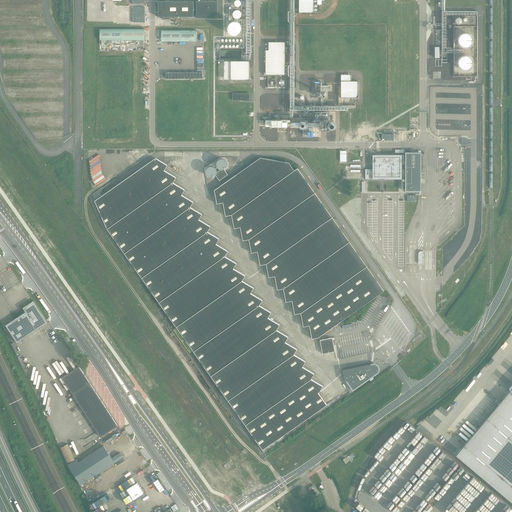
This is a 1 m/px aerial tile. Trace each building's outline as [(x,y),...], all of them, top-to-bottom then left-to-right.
[(107,0),(92,0),(92,18),(108,18),(107,0)] [(313,0),(298,0),(299,14),(314,14),(313,0)] [(193,17),(193,1),(158,1),(158,17),(193,17)] [(217,18),(217,1),(196,1),(196,18),(217,18)] [(145,8),(133,8),(133,23),(145,23),(145,8)] [(241,15),(241,14),(241,13),(240,13),(240,12),(239,11),(238,10),(237,10),(236,10),(235,10),(234,11),(233,12),(233,13),(232,14),(232,15),(233,15),(233,16),(233,17),(234,17),(234,18),(235,18),(236,18),(237,18),(238,18),(239,18),(239,17),(240,16),(241,15)] [(241,29),(241,28),(241,27),(241,26),(240,25),(239,24),(238,23),(237,22),(236,22),(235,21),(234,22),(232,22),(231,22),(230,23),(229,24),(229,25),(228,26),(228,27),(228,29),(228,30),(229,31),(229,32),(230,33),(231,34),(232,34),(234,35),(235,35),(236,35),(237,34),(238,34),(239,33),(240,32),(241,31),(241,29)] [(144,30),(99,30),(99,40),(144,40),(144,30)] [(196,30),(161,30),(161,42),(196,42),(196,30)] [(473,41),(473,40),(473,38),(473,37),(472,36),(471,34),(470,34),(469,33),(467,32),(466,32),(465,32),(463,33),(462,33),(461,34),(460,35),(459,36),(458,38),(458,39),(458,40),(458,42),(459,43),(460,44),(461,45),(462,46),(463,47),(465,47),(466,47),(467,47),(469,46),(470,46),(471,45),(472,44),(473,42),(473,41)] [(285,75),(285,42),(269,42),(269,50),(265,51),(266,75),(285,75)] [(473,63),(473,62),(473,60),(473,59),(472,58),(471,57),(470,56),(469,55),(467,55),(466,54),(465,54),(463,55),(462,55),(461,56),(460,57),(459,58),(459,60),(458,61),(458,62),(459,64),(459,65),(460,66),(461,67),(462,68),(463,69),(465,69),(466,69),(467,69),(469,68),(470,68),(471,67),(472,66),(473,64),(473,63)] [(250,80),(250,61),(224,62),(224,80),(250,80)] [(358,98),(358,82),(351,82),(351,75),(341,75),(341,98),(358,98)] [(267,120),(267,129),(273,129),(273,127),(309,128),(309,127),(320,127),(320,129),(330,129),(330,128),(336,128),(336,122),(330,122),(330,109),(335,109),(335,105),(327,105),(327,109),(324,109),(324,110),(321,110),(321,111),(315,111),(315,120),(267,120)] [(373,169),(365,169),(365,179),(401,179),(401,189),(405,189),(405,191),(421,191),(421,152),(416,152),(406,152),(406,162),(404,162),(404,155),(370,155),(370,165),(373,165),(373,169)] [(262,450),(327,405),(318,393),(320,391),(323,386),(311,379),(314,374),(302,367),(305,362),(294,355),(297,349),(285,342),(288,337),(276,330),(280,325),(268,318),(271,313),(259,306),(262,300),(251,293),(254,288),(242,281),(245,276),(233,269),(236,263),(225,256),(228,251),(216,244),(219,239),(207,232),(211,227),(199,220),(202,214),(190,207),(193,202),(182,195),(185,190),(173,183),(176,178),(164,171),(167,165),(156,158),(95,201),(107,229),(262,450)] [(312,339),(318,338),(384,291),(297,169),(294,171),(288,163),(260,158),(214,190),(217,204),(223,203),(226,216),(232,215),(234,228),(240,227),(243,241),(249,239),(251,253),(257,252),(260,265),(266,264),(269,277),(275,276),(277,290),(283,288),(286,302),(292,301),(295,314),(301,313),(303,326),(309,325),(312,339)] [(226,164),(226,163),(226,162),(226,161),(225,160),(223,159),(221,158),(220,158),(219,159),(217,160),(216,161),(216,162),(216,163),(216,165),(217,167),(218,168),(220,169),(221,169),(222,169),(224,168),(225,168),(225,167),(226,166),(226,165),(226,164)] [(215,172),(215,171),(215,170),(215,169),(214,168),(213,167),(212,167),(210,167),(209,167),(208,167),(207,168),(206,168),(205,170),(205,172),(205,174),(206,175),(206,176),(208,177),(209,177),(210,178),(211,177),(212,177),(214,176),(215,174),(215,173),(215,172)] [(221,170),(217,172),(217,173),(217,174),(216,174),(216,175),(216,176),(219,181),(228,175),(224,170),(223,170),(222,170),(221,170)] [(425,266),(425,250),(417,250),(417,266),(425,266)] [(46,322),(32,301),(22,308),(25,312),(5,326),(16,343),(46,322)] [(335,352),(332,338),(320,340),(323,354),(335,352)] [(375,375),(375,374),(378,372),(379,369),(377,366),(374,364),(371,365),(371,364),(342,370),(345,381),(346,381),(353,390),(375,375)] [(117,426),(79,367),(62,378),(100,437),(117,426)] [(511,389),(456,455),(511,502),(511,387),(511,389)] [(68,444),(61,448),(67,463),(75,459),(68,444)] [(76,459),(68,465),(81,485),(116,462),(118,465),(125,460),(120,453),(112,458),(103,446),(79,462),(76,459)] [(155,475),(144,482),(153,495),(164,489),(155,475)] [(126,496),(133,511),(142,506),(141,505),(143,503),(138,494),(144,491),(138,481),(130,486),(133,492),(126,496)] [(310,491),(312,489),(317,496),(320,494),(314,485),(309,489),(310,491)]
